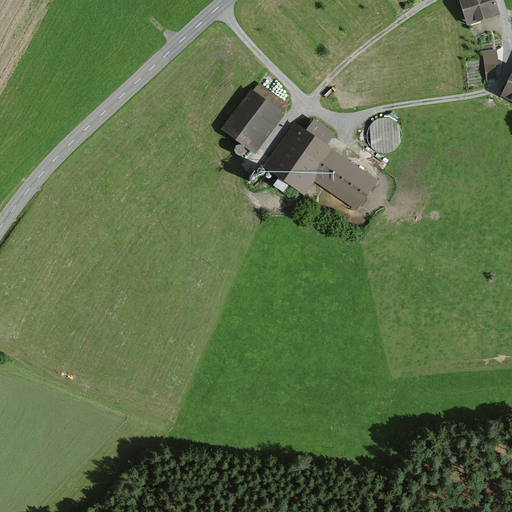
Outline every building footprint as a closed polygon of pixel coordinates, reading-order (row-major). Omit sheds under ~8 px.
[(494,0),(458,0),(468,28),(500,18),(494,0)] [(495,65),(486,66),(487,80),(497,79),(495,65)] [(511,75),(501,99),(511,104),(511,75)] [(260,84),(220,132),(251,157),(284,118),(280,115),(288,106),(260,84)] [(372,120),(371,151),(399,152),(400,121),(372,120)] [(294,127),(264,170),(298,193),(310,175),(356,207),(374,181),(294,127)]
